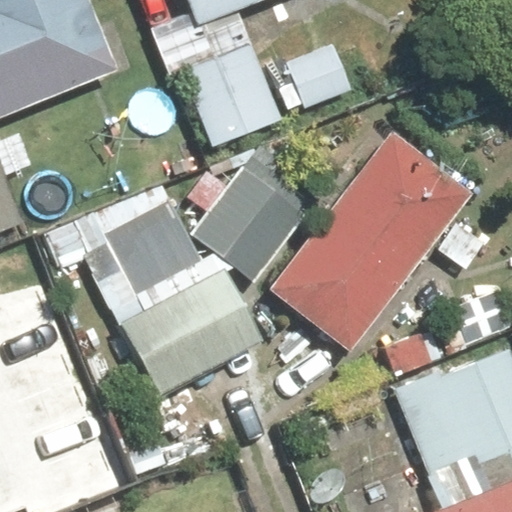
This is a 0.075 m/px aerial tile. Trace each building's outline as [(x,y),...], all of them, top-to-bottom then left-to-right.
[(0,0),(0,122),(111,78),(79,0),(0,0)] [(178,0),(190,31),(271,0),(178,0)] [(257,48),(188,74),(218,153),(287,126),(257,48)] [(354,52),(287,68),(297,111),(364,96),(354,52)] [(341,358),(465,198),(383,135),(259,294),(341,358)] [(210,215),(192,236),(257,288),(322,208),(260,158),(239,185),(213,164),(187,196),(210,215)] [(0,160),(0,234),(28,222),(0,160)] [(168,184),(79,225),(159,397),(258,350),(215,257),(204,262),(192,236),(168,184)] [(511,511),(511,485),(441,511),(511,511)]
